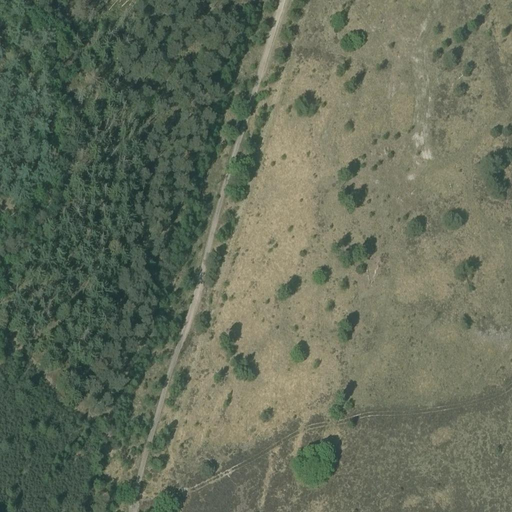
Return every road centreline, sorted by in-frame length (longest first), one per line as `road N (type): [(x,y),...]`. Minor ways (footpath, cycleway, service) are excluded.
road 1 (track): [(285,0),(131,511)]
road 2 (track): [(43,0),(56,186),(0,272)]
